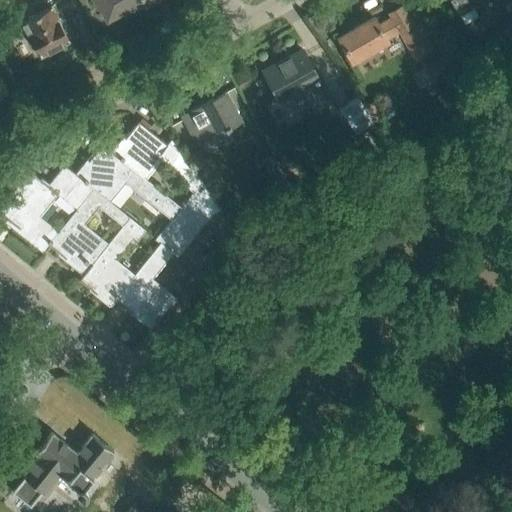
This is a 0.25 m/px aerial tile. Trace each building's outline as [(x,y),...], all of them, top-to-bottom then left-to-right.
[(40,0),(45,9),(23,21),(41,56),(69,41),(57,18),(73,10),(68,0),(40,0)] [(93,0),(98,8),(99,7),(107,21),(124,12),(126,12),(127,12),(129,12),(131,11),(132,11),(134,10),(135,9),(137,8),(138,7),(139,6),(140,5),(141,4),(142,2),(144,1),(145,3),(150,0),(93,0)] [(511,0),(451,0),(464,23),(478,15),(472,4),(479,0),(496,0),(498,4),(501,2),(508,14),(511,11),(511,0)] [(339,37),(353,60),(386,41),(384,38),(398,31),(414,60),(433,50),(419,25),(414,27),(401,5),(389,12),(392,17),(378,25),(374,17),(339,37)] [(264,70),(273,88),(278,98),(292,90),(305,114),(324,104),(314,85),(320,82),(302,50),(264,70)] [(426,65),(435,78),(457,63),(448,50),(426,65)] [(183,115),(192,132),(198,143),(240,119),(225,92),(183,115)] [(355,134),(374,120),(357,96),(338,109),(355,134)] [(113,151),(141,174),(156,154),(164,160),(163,162),(180,175),(178,177),(193,191),(201,181),(171,138),(167,143),(138,120),(113,151)] [(102,142),(76,174),(93,188),(104,196),(120,177),(171,218),(172,217),(180,207),(182,205),(141,174),(113,151),(102,142)] [(286,181),(271,154),(261,160),(275,187),(286,181)] [(17,228),(43,250),(49,244),(48,244),(57,232),(38,217),(57,193),(76,208),(93,188),(76,174),(65,164),(49,185),(28,168),(0,202),(0,212),(18,227),(17,228)] [(193,191),(188,197),(210,215),(221,208),(201,181),(193,191)] [(130,216),(104,196),(93,188),(76,208),(57,232),(48,244),(49,244),(80,269),(80,268),(84,272),(85,272),(107,244),(83,225),(99,206),(123,225),(130,216)] [(180,207),(202,225),(210,215),(188,197),(182,205),(180,207)] [(180,207),(172,217),(194,235),(202,225),(180,207)] [(116,298),(133,276),(114,261),(133,236),(137,239),(145,229),(130,216),(123,225),(107,244),(85,272),(84,272),(79,278),(111,305),(116,298)] [(171,218),(164,228),(186,245),(194,235),(172,217),(171,218)] [(160,243),(172,252),(177,256),(186,245),(164,228),(155,238),(160,243)] [(511,237),(498,248),(511,266),(511,237)] [(160,243),(133,276),(116,298),(151,327),(175,296),(174,295),(172,297),(150,279),(172,252),(160,243)] [(93,433),(77,452),(51,432),(35,452),(40,456),(24,475),(26,477),(14,492),(31,506),(43,491),(45,493),(61,473),(78,487),(77,488),(76,490),(76,492),(77,495),(79,496),(81,497),(83,496),(85,495),(86,494),(87,492),(87,490),(87,488),(85,487),(84,486),(114,450),(93,433)] [(150,511),(137,501),(127,511),(159,511),(158,511),(150,511)]
